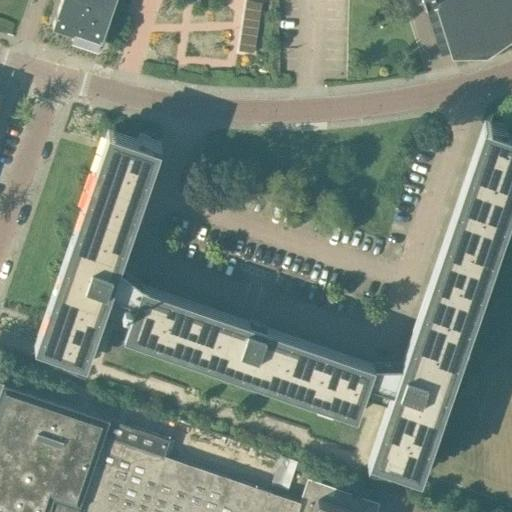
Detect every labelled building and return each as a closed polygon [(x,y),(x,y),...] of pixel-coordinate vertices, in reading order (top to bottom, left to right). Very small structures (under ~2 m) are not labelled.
[(60,0),(52,25),(73,32),(74,30),(101,39),(114,0),(60,0)] [(511,0),(434,0),(439,13),(429,16),(433,28),(442,25),(451,54),(486,55),(511,36),(511,0)] [(511,138),(486,129),(404,369),(392,406),(375,456),(415,470),(511,187),(511,138)] [(96,313),(111,268),(153,147),(112,133),(40,342),(81,356),(96,313)] [(142,290),(111,268),(96,313),(133,326),(131,331),(352,407),(356,394),(366,367),(142,290)] [(392,406),(404,369),(373,369),(366,367),(356,394),(392,406)] [(0,511),(375,511),(379,503),(307,479),(299,502),(163,455),(169,438),(3,381),(0,380),(0,511)]
